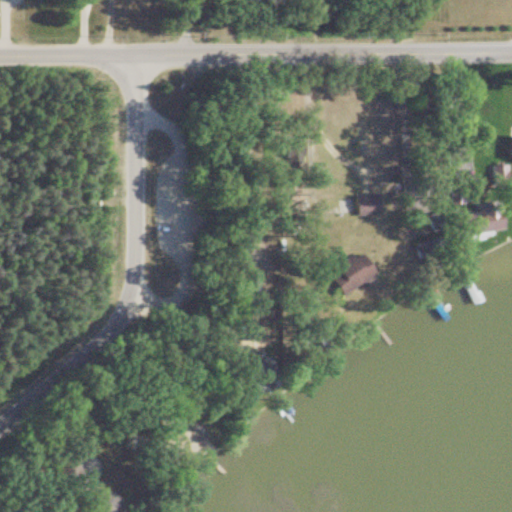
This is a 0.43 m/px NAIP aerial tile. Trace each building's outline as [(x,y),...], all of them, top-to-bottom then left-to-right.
[(291,160),(291,141),(269,142),(270,161),(291,160)] [(502,186),(502,166),(483,166),(483,186),(502,186)] [(370,215),(370,196),(346,196),(346,215),(370,215)] [(491,229),(487,209),(450,216),(453,236),(491,229)] [(313,276),(329,298),(361,274),(345,252),(313,276)] [(230,273),(230,296),(251,296),(251,273),(230,273)] [(79,488),(67,457),(47,465),(59,496),(79,488)] [(77,511),(105,511),(111,506),(89,487),(72,507),(77,511)]
